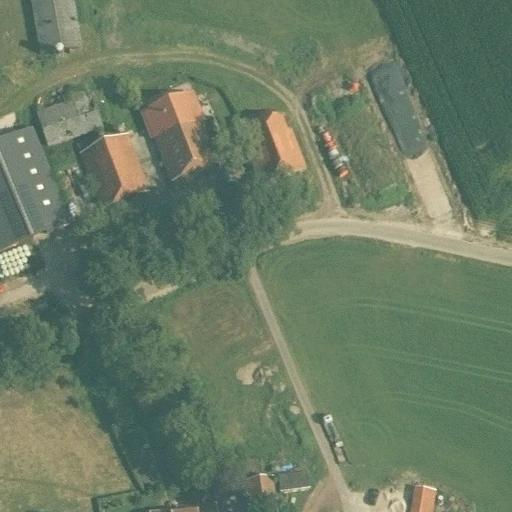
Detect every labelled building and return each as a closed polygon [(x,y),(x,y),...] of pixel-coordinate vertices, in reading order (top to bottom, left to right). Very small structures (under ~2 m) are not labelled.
[(29,0),(39,57),(81,49),(72,0),(29,0)] [(56,98),(58,106),(35,114),(47,150),(102,131),(89,91),(70,97),(69,94),(56,98)] [(218,165),(202,124),(205,123),(194,94),(141,115),(151,142),(154,141),(170,183),(218,165)] [(259,190),(306,171),(284,115),(237,133),(259,190)] [(0,255),(71,225),(31,130),(0,142),(0,255)] [(100,213),(150,193),(127,136),(78,156),(100,213)] [(169,254),(209,236),(199,211),(157,229),(169,254)] [(279,495),(309,491),(307,473),(277,476),(279,495)] [(248,511),(277,511),(272,479),(244,484),(248,511)]
